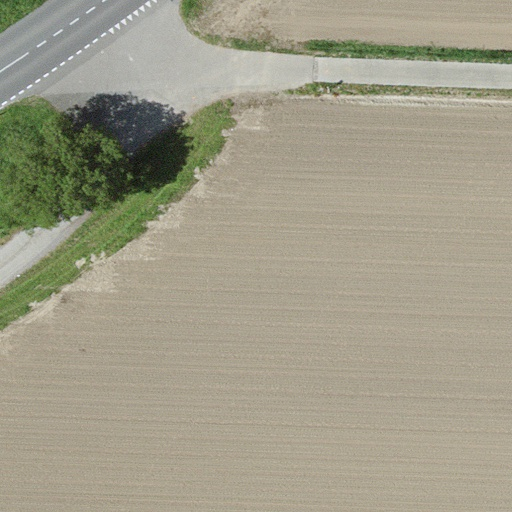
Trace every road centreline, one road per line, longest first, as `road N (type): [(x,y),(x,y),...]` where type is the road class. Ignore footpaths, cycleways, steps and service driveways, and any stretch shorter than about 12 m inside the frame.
road 1 (track): [(511,74),(268,64),(172,99),(85,15)]
road 2 (track): [(172,99),(120,143),(46,230),(0,263)]
road 3 (secondary): [(0,72),(105,0)]
